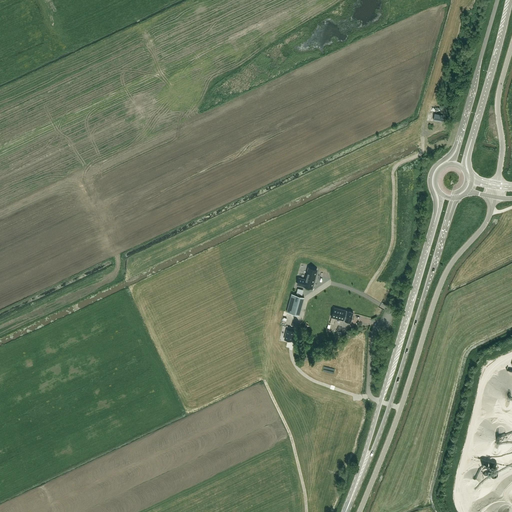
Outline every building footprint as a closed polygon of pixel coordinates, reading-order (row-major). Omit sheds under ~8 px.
[(434,116),(442,119),(444,113),(436,111),(434,116)] [(299,278),(297,284),(312,288),(313,281),(315,281),(316,277),(315,276),(317,270),(309,267),(307,273),(308,273),(306,280),(299,278)] [(291,293),(286,312),(299,315),(304,297),(291,293)] [(331,317),(345,321),(350,322),(353,312),(347,311),(334,307),(331,317)] [(293,330),(286,328),(284,339),(291,341),(293,330)]
